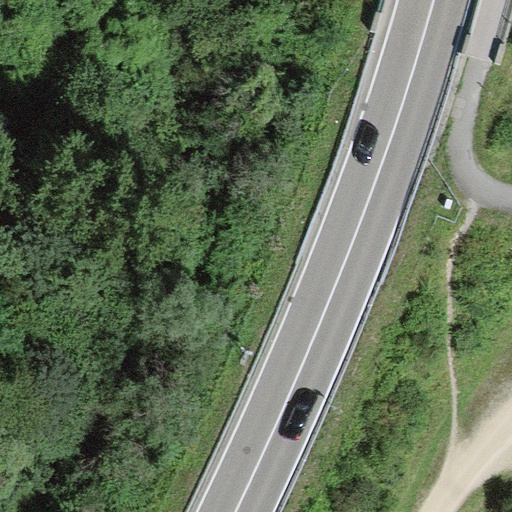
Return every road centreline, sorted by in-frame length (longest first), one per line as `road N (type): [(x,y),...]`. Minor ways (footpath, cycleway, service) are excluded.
road 1 (primary): [(433,0),(349,244),(234,511)]
road 2 (track): [(433,511),(511,417)]
